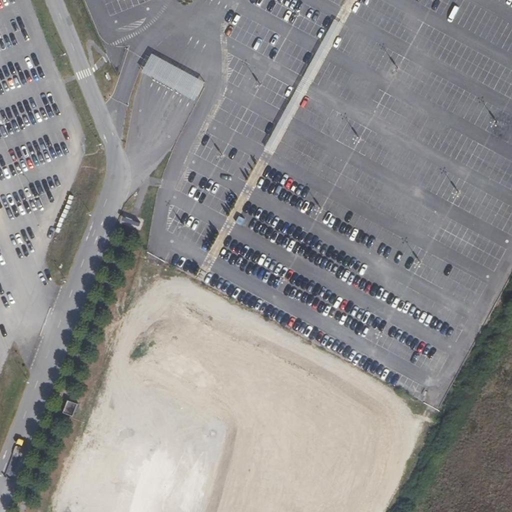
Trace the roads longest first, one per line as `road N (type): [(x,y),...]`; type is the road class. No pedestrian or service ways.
road 1 (tertiary): [(0,494),(117,172),(53,0)]
road 2 (unknown): [(458,352),(381,511)]
